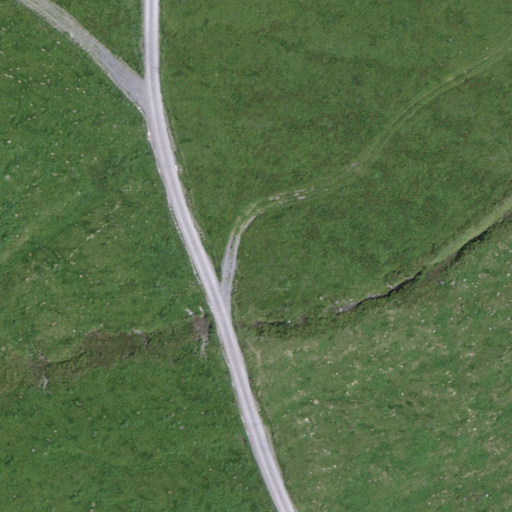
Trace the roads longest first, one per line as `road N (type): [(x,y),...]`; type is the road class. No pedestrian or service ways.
road 1 (track): [(153,0),(163,140),(284,511)]
road 2 (track): [(222,313),(233,244),(251,208),(352,161),(404,104),(461,72),(511,29)]
road 3 (track): [(157,103),(94,35),(47,0)]
